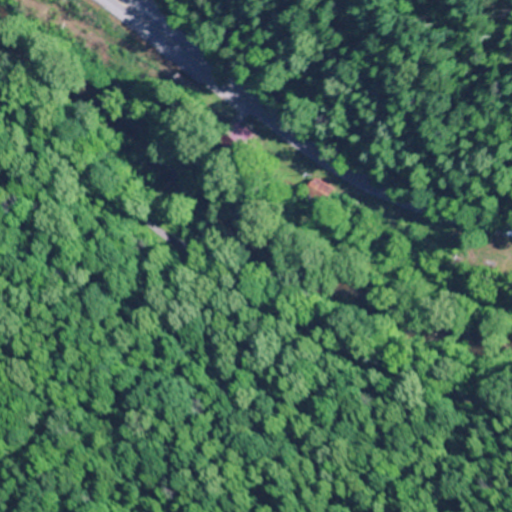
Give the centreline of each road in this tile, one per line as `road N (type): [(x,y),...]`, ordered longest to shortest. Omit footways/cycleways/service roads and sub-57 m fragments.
road 1 (residential): [(511,397),(401,374),(213,275),(0,92)]
road 2 (secondary): [(511,233),(387,198),(321,162),(257,114),(194,43),(137,0)]
